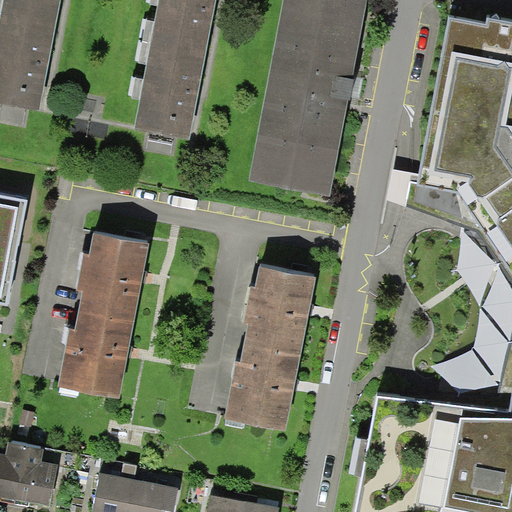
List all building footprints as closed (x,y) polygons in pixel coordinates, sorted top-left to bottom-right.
[(0,0),(0,99),(34,105),(51,0),(0,0)] [(186,136),(208,0),(154,0),(133,128),(186,136)] [(280,0),(247,180),(328,195),(364,0),(280,0)] [(486,22),(450,15),(414,199),(477,222),(511,272),(511,390),(508,410),(377,394),(354,511),(437,511),(441,503),(480,511),(511,511),(511,19),(488,15),(486,22)] [(0,286),(14,200),(0,197),(0,286)] [(118,393),(145,240),(80,229),(53,382),(118,393)] [(288,425),(312,279),(250,269),(226,415),(288,425)] [(4,455),(0,454),(0,495),(49,505),(57,464),(42,461),(44,448),(7,440),(4,455)] [(92,511),(162,511),(168,484),(100,472),(92,511)] [(202,511),(277,511),(279,503),(206,490),(202,511)]
